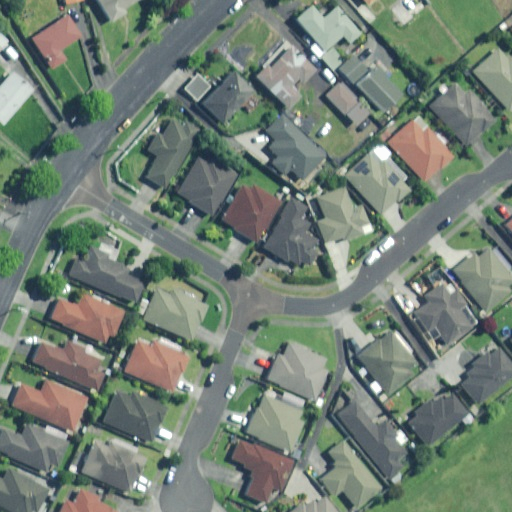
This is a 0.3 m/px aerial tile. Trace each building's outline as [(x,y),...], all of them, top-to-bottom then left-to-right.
[(135,0),(93,0),(107,23),(123,13),(121,9),(135,0)] [(392,30),(398,25),(400,27),(426,6),(421,0),(401,0),(387,12),(391,16),(385,20),(392,30)] [(307,48),(315,57),(339,36),(346,44),(357,34),(333,6),(319,18),(307,5),(291,19),(313,43),(307,48)] [(79,36),(65,15),(27,39),(47,70),(63,60),(57,50),(79,36)] [(313,70),(285,42),(251,76),(284,110),(297,96),(288,86),(295,79),(299,83),(313,70)] [(318,58),(330,70),(341,59),(329,47),(318,58)] [(507,59),(497,48),(470,72),(507,112),(511,106),(511,56),(511,55),(507,59)] [(335,69),(349,84),(364,70),(350,55),(335,69)] [(383,74),(373,64),(351,84),(378,113),(398,94),(380,76),(383,74)] [(251,91),(229,70),(197,103),(218,124),(251,91)] [(0,123),(30,90),(9,72),(0,82),(0,123)] [(196,74),(182,89),(195,101),(209,86),(196,74)] [(355,102),(336,83),(322,96),(342,116),(343,115),(353,126),(367,112),(356,101),(355,102)] [(486,112),(487,111),(468,90),(463,94),(453,83),(427,106),(463,147),(479,132),(480,133),(494,121),(486,112)] [(267,163),(280,176),(286,170),(299,182),(324,157),(322,155),(324,153),(316,146),(314,147),(279,113),(261,131),(270,140),(263,148),(273,157),(267,163)] [(443,148),(444,147),(417,117),(412,120),(411,119),(385,143),(421,183),(437,168),(438,169),(452,157),(443,148)] [(180,125),(169,118),(159,135),(154,132),(143,150),(153,156),(149,163),(150,164),(142,177),(162,189),(170,175),(171,175),(191,142),(190,141),(197,130),(182,121),(180,125)] [(409,191),(401,182),(405,178),(386,156),(389,154),(379,142),(342,176),(378,216),(394,202),(395,203),(409,191)] [(203,162),(195,157),(173,193),(186,201),(185,203),(209,217),(217,203),(218,203),(234,178),(230,176),(232,173),(206,157),(203,162)] [(218,220),(231,228),(229,230),(253,244),(262,229),(263,230),(280,201),(251,184),(248,189),(239,184),(218,220)] [(351,208),(343,186),(314,198),(322,218),(313,222),(323,245),(339,238),(341,243),(370,231),(360,205),(351,208)] [(279,217),(260,248),(284,262),(285,260),(295,266),(298,262),(307,267),(316,252),(311,249),(316,240),(303,233),(309,224),(300,218),(306,207),(289,197),(278,216),(279,217)] [(511,238),(511,216),(503,225),(511,236),(511,238)] [(104,258),(106,254),(86,246),(80,261),(72,258),(64,276),(117,298),(118,297),(133,303),(141,283),(123,275),(126,269),(120,266),(121,265),(104,258)] [(511,281),(511,278),(486,248),(475,257),(472,253),(450,271),(458,281),(457,282),(483,313),(509,292),(505,287),(511,281)] [(465,305),(454,289),(447,294),(439,283),(420,296),(425,303),(410,313),(423,333),(431,328),(443,346),(470,328),(457,310),(465,305)] [(166,294),(153,288),(138,320),(188,342),(197,322),(198,323),(205,306),(195,301),(195,300),(168,289),(166,294)] [(122,312),(78,293),(73,305),(68,303),(68,304),(54,299),(45,319),(59,325),(58,326),(102,344),(105,336),(110,338),(122,312)] [(415,364),(388,331),(377,340),(375,339),(354,356),(363,367),(362,368),(384,396),(411,374),(407,370),(415,364)] [(147,346),(134,340),(120,372),(169,394),(178,374),(179,374),(186,358),(176,353),(176,352),(150,340),(147,346)] [(82,349),(63,341),(59,350),(51,347),(51,348),(37,342),(28,363),(41,368),(40,369),(94,392),(101,374),(94,371),(99,360),(81,353),(82,349)] [(324,360),(285,343),(279,356),(274,354),(263,380),(276,386),(275,387),(311,403),(325,371),(320,368),(324,360)] [(511,376),(511,366),(496,347),(487,354),(485,351),(468,365),(471,368),(463,374),(466,378),(458,385),(475,406),(511,376)] [(85,398),(41,380),(36,392),(17,384),(7,407),(70,433),(85,398)] [(126,396),(112,391),(99,423),(149,444),(157,424),(158,425),(165,408),(154,403),(154,402),(128,391),(126,396)] [(427,400),(411,413),(413,416),(404,423),(425,448),(467,415),(450,394),(441,401),(437,397),(430,403),(427,400)] [(296,421),(299,412),(261,395),(255,409),(253,408),(242,433),(255,439),(254,440),(288,454),(302,423),(296,421)] [(397,431),(393,433),(383,420),(375,426),(372,423),(371,424),(352,400),(334,415),(352,436),(350,437),(385,480),(400,468),(395,462),(404,454),(398,446),(405,440),(397,431)] [(66,442),(23,423),(17,435),(12,433),(12,434),(0,429),(0,453),(3,455),(3,456),(43,473),(47,465),(55,469),(66,442)] [(228,460),(241,465),(240,468),(248,472),(246,477),(249,479),(242,496),(262,504),(269,489),(278,493),(291,462),(250,444),(249,446),(236,440),(228,460)] [(133,455),(133,453),(107,442),(104,447),(91,441),(77,473),(127,494),(135,475),(137,476),(144,459),(133,455)] [(355,461),(344,447),(340,441),(324,453),(332,462),(329,465),(332,468),(317,480),(331,497),(339,492),(353,510),(378,490),(355,461)] [(35,511),(47,490),(5,468),(0,477),(0,507),(8,511),(35,511)] [(96,498),(77,489),(70,504),(62,500),(56,511),(112,511),(108,510),(109,508),(94,502),(96,498)] [(333,511),(321,497),(313,504),(310,500),(302,506),(299,502),(287,511),(333,511)]
